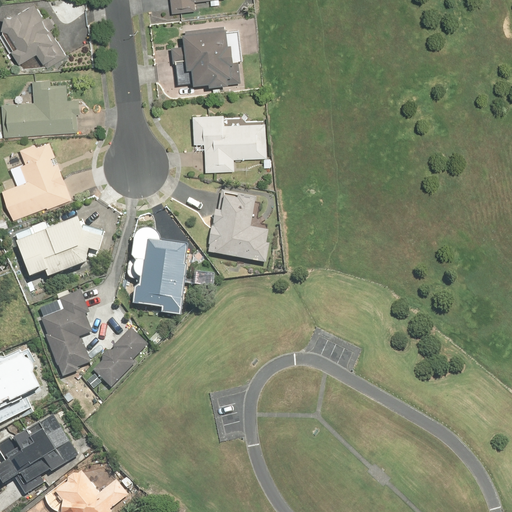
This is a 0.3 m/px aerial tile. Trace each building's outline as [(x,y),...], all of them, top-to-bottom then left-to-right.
[(170,0),(172,13),(196,11),(195,1),(202,0),(170,0)] [(45,19),(35,4),(13,17),(6,15),(3,29),(15,49),(13,50),(21,63),(38,52),(47,67),(66,55),(51,29),(56,26),(50,16),(45,19)] [(227,26),(184,30),(186,45),(172,46),(174,62),(188,60),(189,68),(194,67),(195,84),(210,82),(211,85),(242,82),(240,61),(235,61),(233,43),(229,43),(227,26)] [(3,104),(5,136),(79,131),(77,114),(81,113),(80,99),(68,99),(67,84),(51,85),(51,80),(33,81),(34,102),(3,104)] [(225,114),(193,115),(194,143),(205,143),(206,171),(235,170),(235,159),(267,158),(266,123),(226,124),(225,114)] [(4,190),(15,220),(73,198),(51,139),(21,149),(26,163),(21,165),(27,181),(4,190)] [(217,210),(209,252),(267,263),(270,243),(267,243),(269,230),(251,227),(257,199),(226,193),(223,211),(217,210)] [(85,225),(83,230),(78,216),(48,227),(46,222),(15,234),(32,277),(47,271),(49,278),(87,263),(89,257),(97,259),(105,231),(85,225)] [(163,310),(182,313),(190,242),(164,239),(159,231),(152,227),(142,228),(138,234),(135,253),(138,258),(135,262),(135,266),(139,272),(143,275),(142,281),(137,284),(135,302),(140,305),(164,308),(163,310)] [(65,310),(42,318),(64,376),(80,370),(79,367),(92,362),(83,336),(93,332),(86,314),(90,313),(82,290),(60,298),(65,310)] [(94,370),(112,387),(151,345),(132,328),(94,370)] [(41,389),(22,350),(0,360),(0,425),(34,409),(28,396),(41,389)] [(79,455),(55,415),(14,440),(12,436),(0,443),(0,451),(7,462),(0,465),(0,475),(5,484),(16,478),(26,494),(45,482),(42,478),(79,455)] [(101,493),(82,471),(57,491),(71,508),(66,511),(112,511),(131,496),(117,479),(101,493)]
